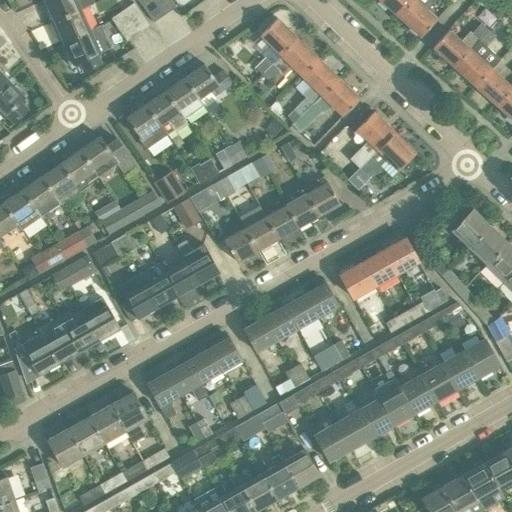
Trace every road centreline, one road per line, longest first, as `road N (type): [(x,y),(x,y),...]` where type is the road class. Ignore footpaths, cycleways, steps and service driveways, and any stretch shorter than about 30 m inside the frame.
road 1 (residential): [(0,437),(475,164)]
road 2 (residential): [(475,164),(312,0)]
road 3 (residential): [(320,511),(511,406)]
road 4 (residential): [(73,111),(251,0)]
road 5 (residential): [(73,111),(0,7)]
